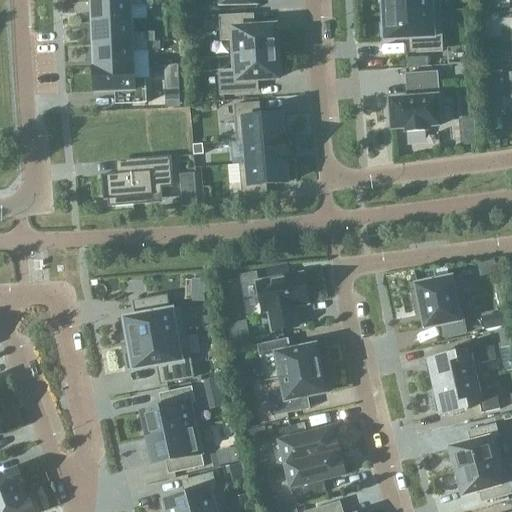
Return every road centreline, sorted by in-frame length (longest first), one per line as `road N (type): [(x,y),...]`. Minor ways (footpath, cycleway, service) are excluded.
road 1 (residential): [(511,158),(326,181),(311,0)]
road 2 (residential): [(68,500),(89,448),(61,300),(53,293),(0,295)]
road 3 (residential): [(338,268),(392,511)]
road 4 (residential): [(32,206),(17,0)]
road 5 (residential): [(68,500),(0,318)]
road 6 (residential): [(338,268),(511,244)]
